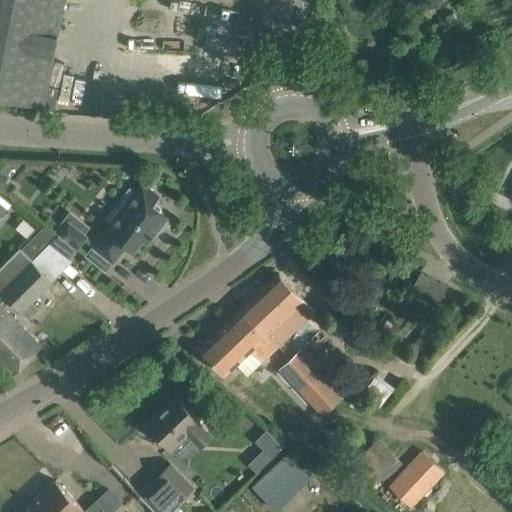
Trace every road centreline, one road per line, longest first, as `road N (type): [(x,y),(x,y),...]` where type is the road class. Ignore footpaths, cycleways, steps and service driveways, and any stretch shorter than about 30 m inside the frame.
road 1 (tertiary): [(0,413),(257,251)]
road 2 (unclassified): [(511,295),(439,238),(410,120)]
road 3 (unclassified): [(187,141),(0,125)]
